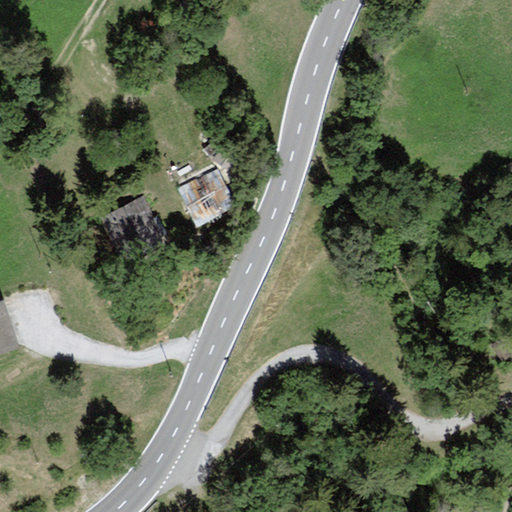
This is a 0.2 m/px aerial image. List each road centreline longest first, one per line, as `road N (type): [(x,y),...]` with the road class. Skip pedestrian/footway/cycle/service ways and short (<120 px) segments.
road 1 (tertiary): [(343,0),(313,61),(278,200),(186,405),(154,468),(112,511)]
road 2 (track): [(96,0),(89,35),(100,65),(172,152)]
